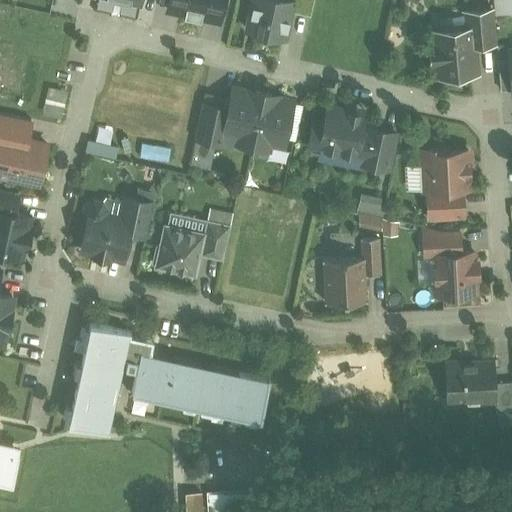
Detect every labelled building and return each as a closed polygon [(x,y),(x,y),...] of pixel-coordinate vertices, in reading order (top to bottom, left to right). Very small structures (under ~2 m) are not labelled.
[(169,0),(167,9),(185,13),(184,15),(193,16),(196,0),(169,0)] [(223,0),(196,0),(193,16),(201,18),(201,16),(219,20),(223,0)] [(288,0),(251,0),(245,28),(285,38),(294,1),(288,0)] [(494,9),(465,11),(466,27),(473,26),(475,43),(497,41),(494,9)] [(466,27),(433,30),(435,42),(431,42),(432,63),(436,62),(437,74),(477,70),(475,43),(473,26),(466,27)] [(510,58),(498,59),(499,69),(511,68),(510,58)] [(511,74),(511,68),(499,69),(501,90),(511,88),(511,74)] [(255,92),(234,88),(231,100),(224,131),(226,132),(238,134),(237,141),(253,144),(264,92),(255,90),(255,92)] [(272,94),(264,92),(253,144),(268,148),(270,141),(283,144),(293,101),(272,96),(272,94)] [(222,106),(202,102),(195,137),(224,143),(226,132),(224,131),(231,100),(224,98),(222,106)] [(363,116),(348,112),(348,110),(329,106),(325,125),(314,123),(310,143),(342,150),(340,160),(365,166),(366,162),(371,135),(369,134),(360,132),(363,116)] [(28,118),(0,111),(0,132),(20,137),(21,131),(25,132),(28,118)] [(396,132),(371,127),(369,134),(371,135),(366,162),(389,167),(396,132)] [(0,132),(0,173),(39,182),(48,143),(20,137),(0,132)] [(468,149),(446,150),(446,147),(423,148),(425,188),(427,188),(462,186),(470,185),(468,149)] [(462,186),(427,188),(429,217),(464,216),(462,186)] [(19,191),(0,187),(0,209),(14,213),(19,191)] [(154,202),(127,196),(122,219),(131,221),(129,231),(146,235),(154,202)] [(105,215),(107,209),(102,202),(94,200),(86,205),(84,213),(88,219),(82,249),(95,252),(94,254),(110,258),(110,255),(123,258),(129,231),(131,221),(122,219),(105,215)] [(14,213),(0,209),(0,250),(21,255),(24,244),(26,245),(29,227),(28,227),(30,216),(14,213)] [(381,217),(369,214),(367,224),(382,227),(381,217)] [(231,224),(207,219),(206,227),(212,228),(206,255),(223,259),(231,224)] [(204,233),(165,224),(161,245),(157,244),(153,261),(157,262),(156,265),(195,274),(204,233)] [(459,228),(442,229),(424,225),(425,254),(434,254),(434,252),(460,251),(459,228)] [(379,236),(362,237),(363,256),(364,256),(365,273),(381,272),(379,236)] [(460,251),(434,252),(434,254),(436,292),(476,290),(474,250),(460,251)] [(363,256),(324,258),(326,302),(366,300),(365,273),(364,256),(363,256)] [(0,293),(0,342),(2,343),(6,328),(7,328),(11,312),(9,311),(12,296),(0,293)] [(125,357),(128,358),(126,366),(135,368),(137,360),(139,360),(132,390),(136,391),(135,396),(147,399),(148,394),(184,402),(183,406),(195,409),(196,404),(201,405),(200,410),(212,413),(213,408),(245,415),(244,420),(256,422),(257,418),(262,419),(271,378),(269,378),(268,378),(151,353),(152,348),(154,340),(131,335),(132,331),(91,322),(90,327),(85,326),(82,338),(87,339),(82,364),(77,362),(74,374),(79,376),(73,406),(68,405),(65,417),(70,418),(69,422),(110,431),(110,429),(109,429),(124,358),(125,358),(125,357)] [(494,361),(457,362),(458,360),(445,361),(446,394),(464,393),(465,401),(494,400),(496,399),(495,381),(494,361)] [(511,380),(495,381),(496,399),(494,400),(495,412),(511,411),(511,380)] [(330,426),(275,429),(276,450),(332,447),(330,426)] [(20,453),(0,448),(0,479),(13,483),(20,453)] [(202,511),(201,492),(189,492),(190,511),(202,511)]
